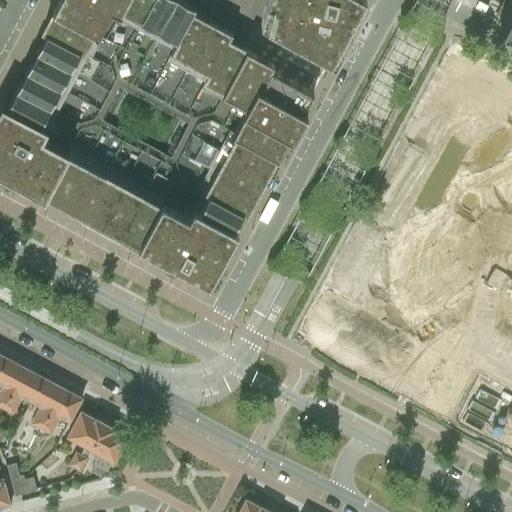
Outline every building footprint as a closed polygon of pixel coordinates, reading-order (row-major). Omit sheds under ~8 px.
[(58,0),(52,11),(94,34),(97,36),(97,35),(111,10),(118,13),(119,15),(121,12),(127,0),(58,0)] [(118,13),(115,18),(136,29),(140,22),(151,0),(127,0),(121,12),(119,15),(118,13)] [(151,0),(140,22),(136,29),(154,39),(158,32),(175,0),(151,0)] [(175,0),(158,32),(154,39),(173,49),(176,42),(192,12),(195,8),(180,0),(175,0)] [(265,0),(260,23),(287,38),(330,61),(362,1),(362,0),(265,0)] [(511,0),(506,0),(501,11),(498,15),(499,16),(500,17),(499,19),(500,19),(500,18),(506,21),(506,22),(507,21),(511,24),(511,0)] [(52,11),(41,31),(46,33),(87,55),(91,57),(102,37),(97,35),(97,36),(94,34),(52,11)] [(169,55),(166,61),(185,71),(188,65),(212,23),(192,12),(176,42),(173,49),(169,55)] [(188,65),(185,71),(204,81),(207,75),(208,75),(228,39),(228,40),(232,33),(212,23),(188,65)] [(46,33),(36,51),(70,69),(77,73),(87,55),(46,33)] [(204,81),(201,88),(220,98),(221,95),(223,92),(224,92),(244,55),(246,56),(248,51),(228,40),(228,39),(208,75),(207,75),(204,81)] [(36,51),(26,70),(60,88),(67,92),(77,73),(70,69),(36,51)] [(278,157),(288,138),(292,141),(306,114),(302,112),(313,92),(270,69),(273,64),(248,51),(246,56),(244,55),(224,92),(223,92),(221,95),(246,107),(232,134),(235,135),(236,134),(278,157)] [(360,236),(307,332),(365,364),(380,336),(376,334),(410,269),(414,271),(425,251),(492,287),(511,250),(511,83),(458,54),(368,221),(371,222),(363,237),(360,236)] [(26,70),(16,89),(50,107),(57,111),(67,92),(60,88),(26,70)] [(16,89),(6,108),(40,126),(46,129),(47,129),(57,111),(50,107),(16,89)] [(43,197),(66,154),(67,155),(68,153),(40,138),(46,129),(40,126),(6,108),(1,105),(0,108),(0,172),(4,165),(19,173),(14,182),(43,197)] [(228,132),(219,149),(226,153),(268,176),(278,157),(236,134),(235,135),(232,134),(228,132)] [(66,154),(43,197),(62,207),(85,164),(88,158),(70,148),(68,153),(67,155),(66,154)] [(219,149),(209,167),(216,171),(258,195),(268,176),(226,153),(219,149)] [(85,164),(62,207),(81,218),(104,175),(107,168),(88,158),(85,164)] [(209,167),(198,188),(202,190),(205,192),(208,194),(242,213),(247,215),(258,195),(216,171),(209,167)] [(104,175),(81,218),(100,228),(123,185),(126,178),(107,168),(104,175)] [(123,185),(100,228),(119,238),(142,195),(145,189),(126,178),(123,185)] [(142,195),(119,238),(138,248),(161,205),(160,205),(162,202),(164,198),(145,189),(142,195)] [(202,190),(193,208),(199,211),(233,230),(242,213),(208,194),(205,192),(202,190)] [(138,248),(166,263),(185,273),(187,275),(209,286),(237,233),(233,230),(199,211),(193,208),(188,217),(162,202),(160,205),(161,205),(138,248)] [(459,341),(481,352),(493,328),(472,316),(459,341)] [(406,340),(381,387),(511,457),(511,427),(487,414),(500,391),(406,340)] [(0,385),(1,386),(0,387),(0,406),(3,408),(15,386),(25,367),(7,357),(0,369),(0,385)] [(15,386),(3,408),(13,413),(22,397),(31,402),(40,386),(44,377),(25,367),(15,386)] [(39,406),(30,423),(41,428),(63,387),(60,386),(44,377),(40,386),(31,402),(39,406)] [(63,387),(41,428),(50,433),(59,417),(68,422),(72,415),(82,397),(63,387)] [(70,428),(66,436),(92,450),(106,423),(95,417),(94,418),(80,410),(76,417),(70,428)] [(94,452),(92,456),(96,458),(93,463),(99,466),(106,469),(111,461),(113,462),(127,436),(113,428),(114,428),(106,423),(92,450),(94,452)] [(76,452),(69,465),(80,471),(87,457),(76,452)] [(15,463),(6,466),(10,479),(19,476),(15,463)] [(19,476),(10,479),(14,495),(26,492),(23,480),(22,475),(19,476)] [(0,507),(10,505),(2,477),(0,477),(0,507)] [(32,478),(23,480),(26,492),(35,489),(32,478)] [(267,511),(269,510),(259,505),(259,506),(245,498),(237,511),(267,511)]
